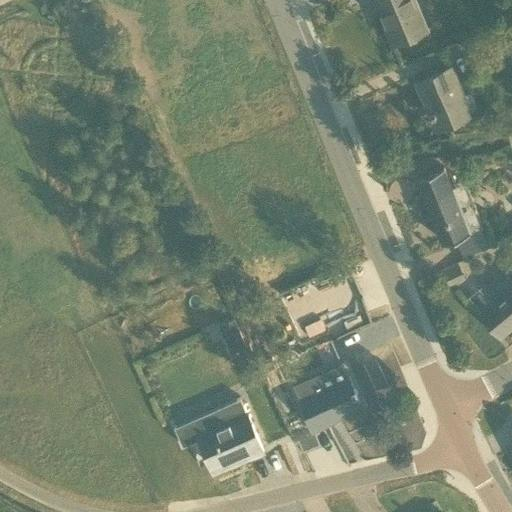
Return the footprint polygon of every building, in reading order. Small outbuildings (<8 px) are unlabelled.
[(374,0),(393,43),(427,29),(415,0),(374,0)] [(511,34),(509,32),(501,44),(511,50),(511,34)] [(437,129),(472,114),(453,65),(417,80),(437,129)] [(417,177),(424,196),(442,240),(483,224),(475,205),(462,210),(444,166),(417,177)] [(292,291),(306,317),(316,311),(312,303),(345,286),(336,268),(292,291)] [(446,269),(437,273),(444,288),(453,284),(446,269)] [(511,326),(511,275),(511,274),(487,294),(494,302),(481,313),(500,336),(511,326)] [(285,290),(249,306),(268,350),(305,333),(285,290)] [(235,318),(219,325),(225,338),(241,331),(235,318)] [(355,389),(349,377),(301,398),(313,428),(327,422),(332,420),(330,416),(360,402),(357,394),(358,393),(356,388),(355,389)] [(248,457),(264,450),(243,402),(211,417),(213,423),(196,430),(212,467),(246,452),(248,457)]
